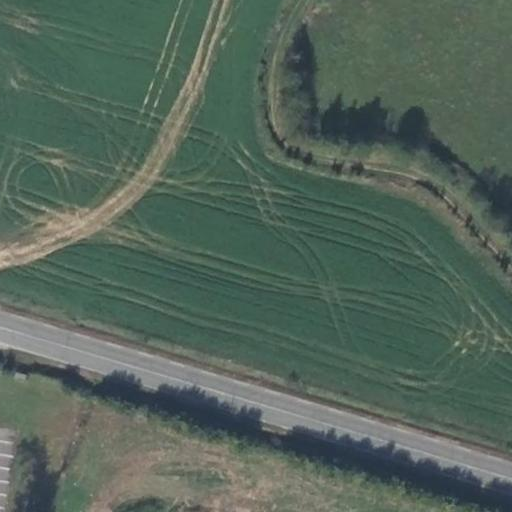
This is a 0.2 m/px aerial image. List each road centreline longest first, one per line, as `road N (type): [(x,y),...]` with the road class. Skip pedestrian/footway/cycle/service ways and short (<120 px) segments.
road 1 (secondary): [(0,329),(511,481)]
road 2 (track): [(511,250),(429,168),(290,139),(287,28),(304,0)]
